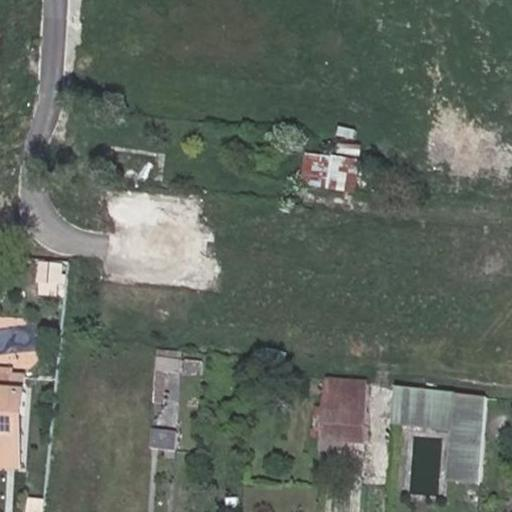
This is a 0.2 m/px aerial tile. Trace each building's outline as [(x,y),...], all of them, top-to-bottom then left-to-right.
[(308,167),(304,196),(356,201),(359,172),(308,167)] [(176,377),(155,375),(153,401),(174,403),(176,377)] [(20,396),(20,378),(7,378),(0,377),(0,450),(12,451),(14,395),(20,396)] [(366,391),(322,387),(318,445),(364,447),(366,391)] [(420,395),(394,394),(393,417),(418,418),(420,395)] [(14,395),(12,451),(0,450),(0,469),(18,470),(20,396),(14,395)] [(483,400),(451,398),(444,484),(476,486),(483,400)] [(154,428),(153,444),(174,445),(174,429),(154,428)] [(511,497),(511,486),(499,486),(498,496),(511,497)]
